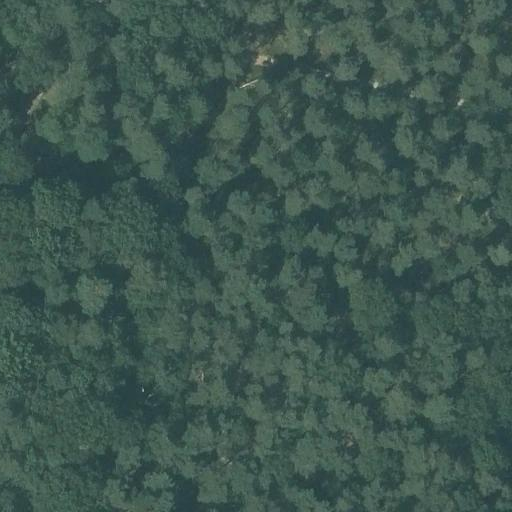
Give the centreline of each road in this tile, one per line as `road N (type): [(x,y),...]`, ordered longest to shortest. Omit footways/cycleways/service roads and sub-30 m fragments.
road 1 (track): [(170,167),(63,511)]
road 2 (track): [(209,50),(421,94)]
road 3 (track): [(0,143),(94,0)]
road 4 (track): [(209,50),(170,167)]
